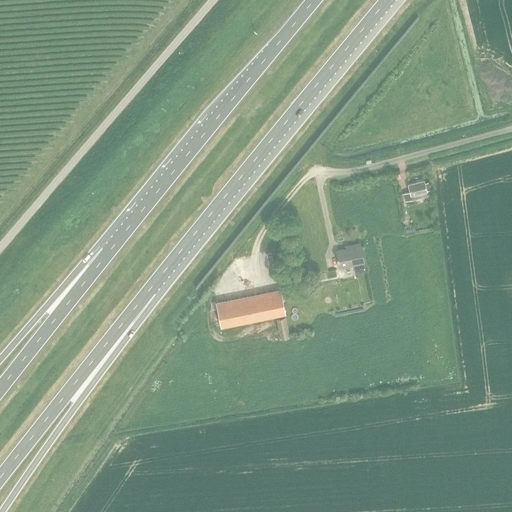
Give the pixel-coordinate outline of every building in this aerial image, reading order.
[(424,180),(408,184),(411,195),(426,191),(424,180)] [(339,267),(353,264),(354,271),(365,268),(360,244),(348,246),(349,249),(336,251),(339,267)] [(322,282),(302,285),(307,311),(326,307),(322,282)] [(279,289),(247,295),(217,302),(221,326),(284,314),(279,289)] [(276,319),(280,338),(289,336),(285,317),(276,319)] [(290,339),(257,346),(237,350),(240,362),(292,351),(290,339)]
